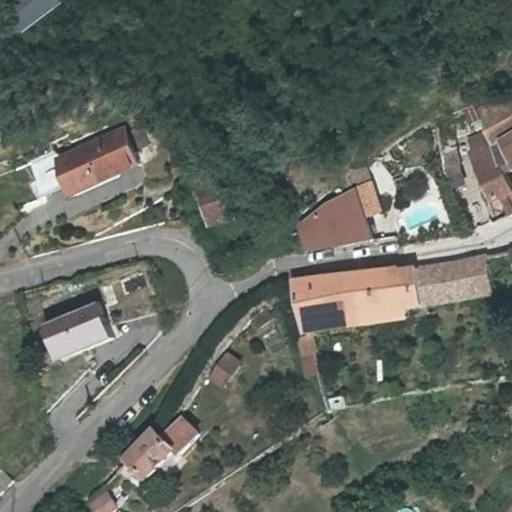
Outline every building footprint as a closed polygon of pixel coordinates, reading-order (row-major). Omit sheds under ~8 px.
[(67,2),(65,0),(29,0),(19,7),(15,10),(29,30),(67,2)] [(511,99),(474,108),(483,125),(505,169),(511,164),(511,99)] [(72,181),(103,168),(106,173),(141,158),(128,124),(60,151),(72,181)] [(511,182),(505,169),(483,125),(467,133),(474,146),(469,148),(500,217),(511,210),(511,182)] [(36,175),(44,195),(66,185),(57,165),(36,175)] [(226,176),(200,183),(212,222),(237,215),(226,176)] [(355,187),(306,222),(309,231),(313,245),(346,241),(374,237),(355,187)] [(303,247),(313,245),(309,231),(306,222),(298,228),(303,247)] [(303,311),(403,299),(477,291),(469,257),(405,267),(402,263),(395,267),(354,273),(303,278),(300,275),(296,277),(303,311)] [(405,310),(403,299),(303,311),(306,323),(405,310)] [(101,305),(44,327),(58,363),(115,341),(101,305)] [(310,339),(306,323),(295,326),(299,341),(310,339)] [(314,360),(310,339),(299,341),(304,362),(314,360)] [(228,351),(210,379),(229,391),(247,363),(228,351)] [(131,456),(151,476),(177,449),(158,429),(131,456)] [(109,490),(93,505),(99,511),(123,511),(127,509),(109,490)]
